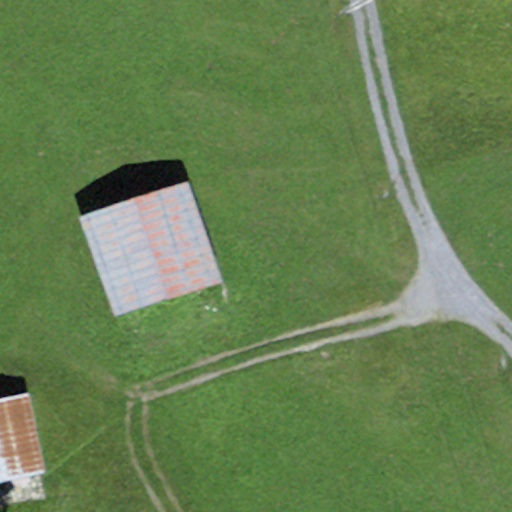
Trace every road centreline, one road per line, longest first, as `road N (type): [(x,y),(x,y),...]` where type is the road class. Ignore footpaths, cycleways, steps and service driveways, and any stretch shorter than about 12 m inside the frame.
road 1 (track): [(170,511),(149,472),(144,404),(443,294)]
road 2 (track): [(511,349),(443,294),(387,152),(357,0)]
